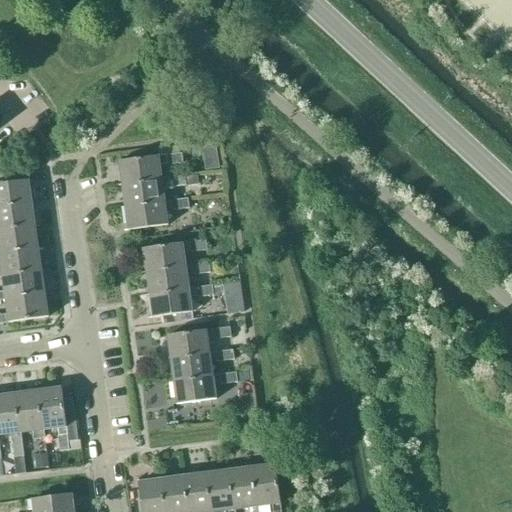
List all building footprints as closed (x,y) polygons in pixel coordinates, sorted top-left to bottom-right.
[(162,181),(162,180),(160,167),(183,164),(182,155),(159,158),(159,157),(119,163),(122,186),(162,181)] [(165,203),(163,190),(186,187),(185,177),(162,180),(162,181),(122,186),(125,209),(165,203)] [(0,209),(32,205),(29,181),(0,185),(0,209)] [(165,203),(125,209),(128,232),(168,226),(166,213),(189,209),(188,200),(165,203)] [(0,232),(35,227),(32,205),(0,209),(0,232)] [(0,255),(38,250),(35,227),(0,232),(0,255)] [(186,268),(184,255),(207,252),(206,242),(183,245),(143,250),(146,273),(186,268)] [(0,278),(2,278),(42,272),(38,250),(0,255),(0,263),(1,269),(0,268),(0,278)] [(189,291),(189,290),(187,277),(210,274),(209,265),(186,268),(146,273),(149,296),(189,291)] [(5,301),(45,295),(42,272),(2,278),(4,291),(0,291),(0,301),(5,301)] [(189,291),(149,296),(152,319),(192,314),(190,300),(213,297),(212,287),(189,290),(189,291)] [(215,302),(232,300),(231,287),(214,289),(215,302)] [(5,301),(7,314),(0,314),(0,324),(9,323),(9,324),(48,318),(45,295),(5,301)] [(210,355),(208,342),(231,338),(230,329),(207,332),(167,337),(170,360),(210,355)] [(213,377),(211,364),(234,361),(233,351),(210,355),(170,360),(173,383),(213,377)] [(213,377),(173,383),(177,406),(216,400),(214,387),(237,384),(236,374),(213,377)] [(61,389),(38,392),(43,432),(56,430),(59,453),(69,451),(66,429),(66,428),(61,389)] [(38,392),(15,395),(21,435),(33,433),(34,440),(44,439),(43,432),(38,392)] [(15,395),(0,396),(0,437),(11,436),(14,459),(24,457),(21,435),(15,395)] [(36,469),(49,468),(47,454),(34,455),(36,469)] [(257,508),(270,507),(270,511),(280,511),(280,505),(275,465),(252,468),(257,508)] [(257,511),(257,508),(252,468),(229,471),(234,511),(235,511),(248,510),(247,511),(257,511)] [(234,511),(235,511),(234,511),(229,471),(207,474),(211,511),(234,511)] [(211,511),(207,474),(184,477),(188,511),(211,511)] [(188,511),(184,477),(161,480),(165,511),(188,511)] [(165,511),(161,480),(138,483),(142,511),(165,511)] [(33,511),(74,511),(72,496),(32,501),(33,511)]
